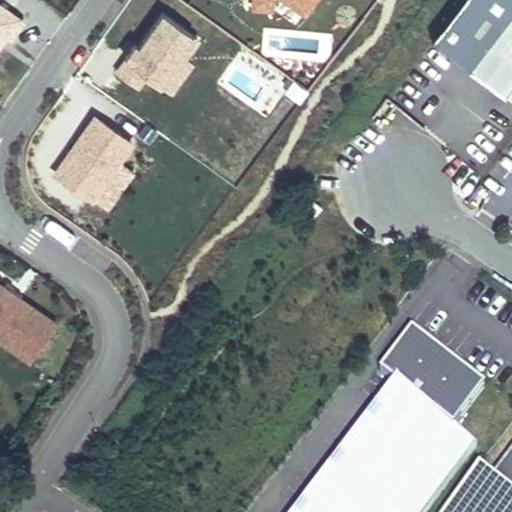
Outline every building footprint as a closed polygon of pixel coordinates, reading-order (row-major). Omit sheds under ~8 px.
[(250,0),(250,8),(271,13),(273,0),(280,0),(305,16),(315,0),(250,0)] [(511,81),(511,0),(462,0),(430,43),(501,96),(511,81)] [(0,25),(17,32),(23,16),(0,6),(0,25)] [(193,38),(159,15),(126,65),(160,87),(193,38)] [(93,115),(51,177),(94,204),(119,161),(134,143),(93,115)] [(119,161),(94,204),(109,213),(134,170),(119,161)] [(57,320),(0,280),(0,340),(29,361),(57,320)] [(298,511),(426,511),(477,445),(454,427),(485,386),(412,330),(380,372),(396,385),(298,511)] [(511,511),(511,448),(490,477),(478,468),(444,511),(511,511)]
